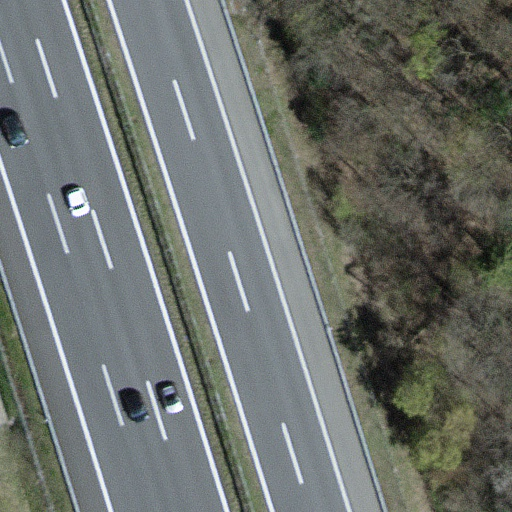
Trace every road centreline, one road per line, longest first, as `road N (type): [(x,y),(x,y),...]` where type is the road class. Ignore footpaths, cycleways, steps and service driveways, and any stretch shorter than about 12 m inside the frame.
road 1 (motorway): [(4,0),(170,511)]
road 2 (motorway): [(309,511),(149,0)]
